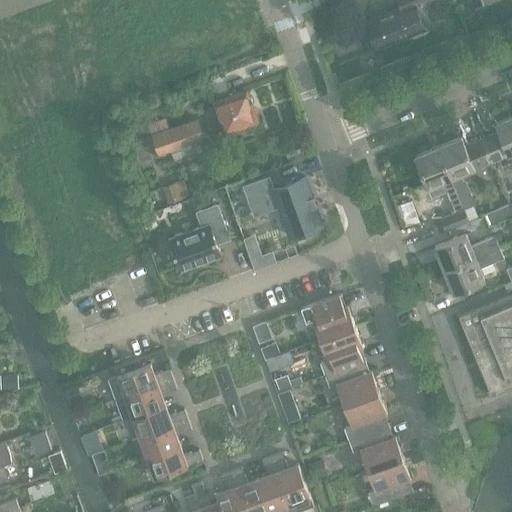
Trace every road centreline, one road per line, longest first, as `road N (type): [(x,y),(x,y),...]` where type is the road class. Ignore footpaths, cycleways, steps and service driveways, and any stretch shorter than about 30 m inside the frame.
road 1 (residential): [(453,511),(323,138)]
road 2 (residential): [(323,138),(511,61)]
road 3 (residential): [(323,138),(274,0)]
